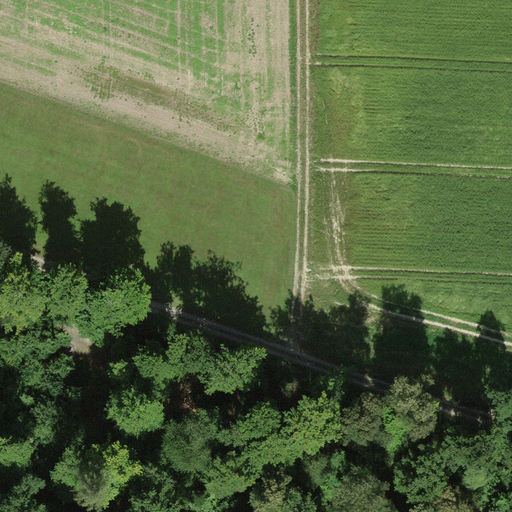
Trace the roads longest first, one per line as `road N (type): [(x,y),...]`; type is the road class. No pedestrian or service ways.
road 1 (track): [(0,226),(225,329),(511,422)]
road 2 (track): [(307,357),(303,0)]
